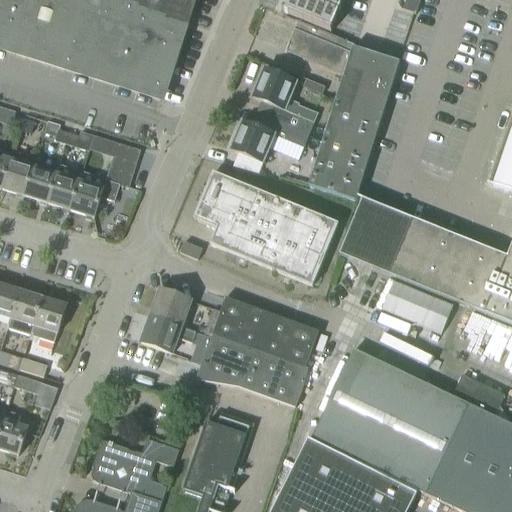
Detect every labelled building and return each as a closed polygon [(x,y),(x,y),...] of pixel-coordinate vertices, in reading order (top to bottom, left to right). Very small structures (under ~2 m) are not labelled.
[(0,0),(0,45),(157,97),(173,49),(189,0),(0,0)] [(287,0),(282,14),(331,35),(345,0),(287,0)] [(404,0),(401,12),(413,16),(417,2),(409,0),(404,0)] [(343,48),(344,44),(295,24),(283,54),(338,77),(306,188),(355,202),(396,67),(348,53),(349,51),(343,48)] [(295,86),(262,72),(250,100),(266,107),(261,119),(307,138),(316,117),(296,109),(297,107),(288,103),(295,86)] [(511,114),(487,187),(486,186),(485,188),(511,196),(511,114)] [(18,133),(21,121),(12,119),(9,130),(18,133)] [(307,138),(261,119),(256,131),(240,125),(228,153),(262,166),(268,151),(273,138),(302,150),(307,138)] [(33,125),(21,121),(18,133),(30,136),(33,125)] [(54,144),(63,147),(67,136),(57,133),(59,128),(47,125),(43,135),(55,139),(54,144)] [(78,139),(67,136),(63,147),(75,150),(78,139)] [(297,163),(302,150),(273,138),(268,151),(297,163)] [(115,150),(111,161),(134,168),(137,157),(115,150)] [(0,189),(8,162),(0,159),(0,189)] [(81,174),(68,213),(92,221),(99,200),(113,204),(117,188),(126,191),(134,168),(111,161),(105,181),(81,174)] [(0,191),(22,199),(31,169),(8,162),(0,189),(0,191)] [(68,213),(81,174),(58,167),(55,176),(54,176),(45,206),(68,213)] [(45,206),(54,176),(31,169),(22,199),(45,206)] [(335,227),(210,175),(191,221),(214,231),(208,247),(310,289),(335,227)] [(399,217),(360,202),(338,257),(511,327),(511,243),(506,258),(399,217)] [(196,263),(196,262),(200,252),(182,244),(178,255),(196,263)] [(392,280),(381,310),(443,334),(454,304),(392,280)] [(0,318),(8,322),(17,293),(0,287),(0,318)] [(28,338),(41,300),(41,298),(40,296),(29,292),(27,293),(26,296),(17,293),(8,322),(9,322),(6,331),(28,338)] [(158,293),(149,319),(180,330),(189,304),(158,293)] [(64,307),(41,300),(28,338),(52,346),(64,307)] [(211,312),(203,335),(303,370),(316,334),(223,300),(218,314),(211,312)] [(170,356),(180,330),(149,319),(139,345),(170,356)] [(307,371),(303,370),(203,335),(192,364),(199,367),(193,382),(201,384),(236,389),(293,411),(301,393),(307,371)] [(345,367),(309,442),(415,493),(455,511),(511,511),(511,428),(493,419),(503,398),(461,377),(450,399),(352,352),(345,367)] [(9,358),(0,355),(0,367),(6,369),(9,358)] [(9,370),(17,372),(20,362),(12,359),(9,370)] [(21,361),(18,373),(41,380),(44,369),(21,361)] [(16,379),(0,373),(0,385),(12,390),(16,379)] [(16,379),(12,390),(36,397),(39,386),(16,379)] [(2,423),(0,427),(0,452),(17,458),(25,430),(16,427),(19,418),(5,414),(2,423)] [(252,427),(219,416),(215,429),(204,425),(181,493),(201,500),(196,511),(226,511),(233,493),(229,492),(252,427)] [(129,495),(126,505),(147,511),(157,511),(165,489),(147,483),(154,462),(172,468),(177,452),(146,442),(141,457),(111,447),(112,446),(108,444),(107,446),(100,444),(89,478),(91,483),(98,485),(98,486),(99,486),(99,485),(121,493),(122,494),(122,493),(129,495)] [(309,442),(274,511),(405,511),(415,493),(309,442)] [(147,511),(126,505),(123,511),(116,511),(115,511),(93,504),(92,503),(92,504),(85,502),(75,507),(73,511),(147,511)]
